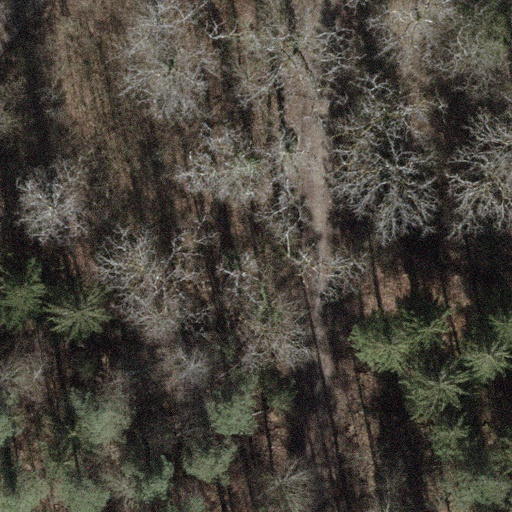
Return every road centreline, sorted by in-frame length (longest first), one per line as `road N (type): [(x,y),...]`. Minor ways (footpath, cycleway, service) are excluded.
road 1 (track): [(317,511),(320,186)]
road 2 (track): [(319,324),(0,332)]
road 3 (track): [(320,186),(511,269)]
road 4 (track): [(323,0),(320,186)]
